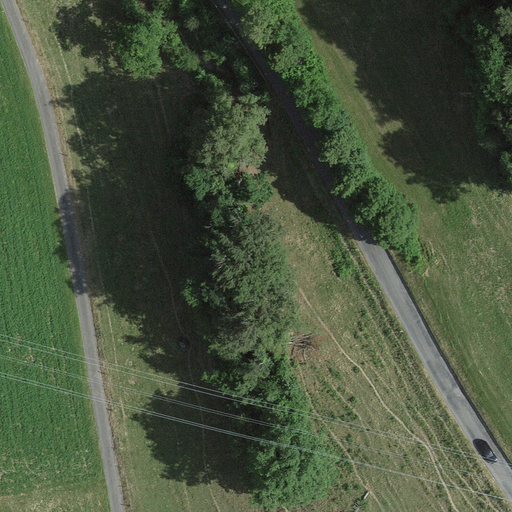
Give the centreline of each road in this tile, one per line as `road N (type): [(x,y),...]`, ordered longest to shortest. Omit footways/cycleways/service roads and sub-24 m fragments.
road 1 (unclassified): [(511,484),(422,344),(290,97),(223,0)]
road 2 (unclassified): [(6,0),(43,100),(119,511)]
